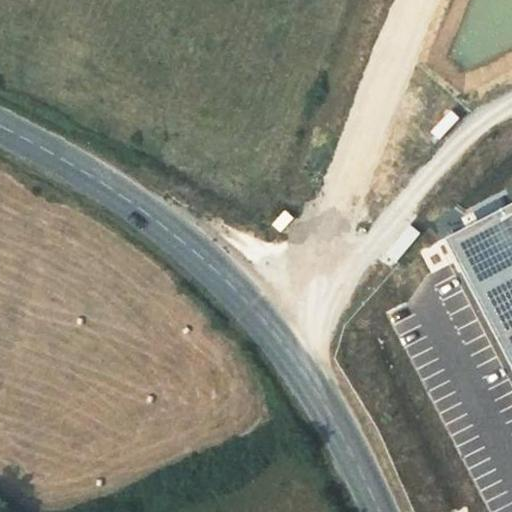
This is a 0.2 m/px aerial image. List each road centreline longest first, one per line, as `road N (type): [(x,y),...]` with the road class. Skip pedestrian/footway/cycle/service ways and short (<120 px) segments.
road 1 (tertiary): [(0,128),(193,244),(280,337),(343,435),(376,511)]
road 2 (track): [(263,319),(355,272),(476,131),(511,112)]
